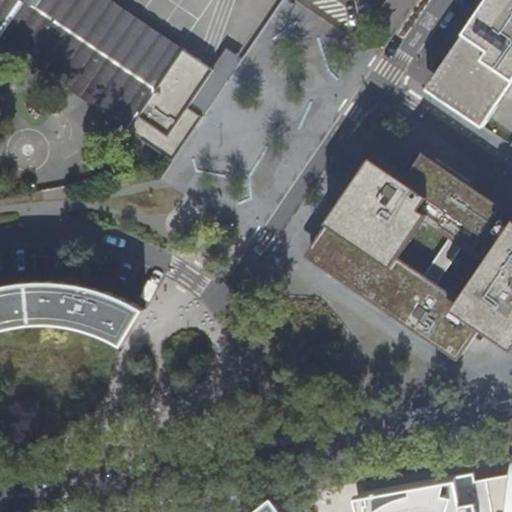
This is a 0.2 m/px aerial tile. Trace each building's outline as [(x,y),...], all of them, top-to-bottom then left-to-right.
[(0,0),(0,38),(131,129),(120,138),(128,173),(160,166),(153,133),(166,116),(149,103),(158,90),(190,114),(194,108),(215,77),(104,0),(0,0)] [(437,95),(484,127),(511,86),(511,0),(487,0),(487,2),(497,9),(489,20),(479,13),(462,39),(472,45),(464,57),(454,50),(436,76),(446,82),(437,95)] [(312,259),(457,362),(481,329),(511,350),(511,211),(498,201),(487,217),(478,211),(474,184),(438,159),(435,163),(425,157),(409,179),(382,160),(312,259)] [(0,336),(14,331),(46,328),(77,329),(113,340),(126,347),(147,312),(116,298),(72,287),(31,288),(0,295),(0,336)] [(476,472),(363,495),(366,511),(511,511),(511,474),(478,481),(476,472)] [(281,511),(271,498),(268,499),(253,511),(281,511)]
